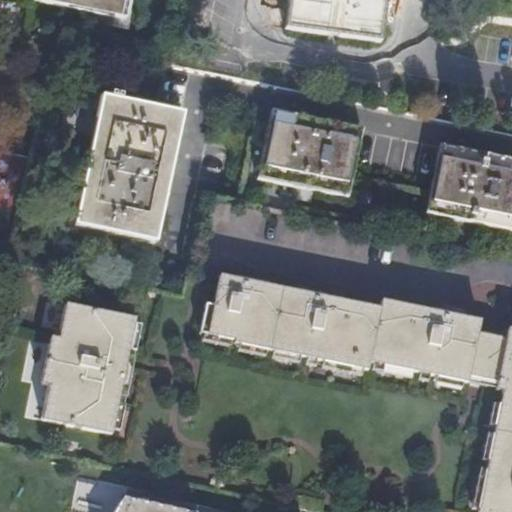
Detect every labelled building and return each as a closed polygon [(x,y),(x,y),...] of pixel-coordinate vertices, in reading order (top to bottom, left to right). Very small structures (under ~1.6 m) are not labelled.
[(15,0),(119,20),(123,0),(15,0)] [(286,0),(282,31),(377,46),(383,0),(286,0)] [(71,227),(71,228),(154,247),(154,245),(153,245),(178,117),(180,117),(180,115),(119,102),(119,99),(108,96),(107,100),(98,98),(98,99),(105,101),(100,124),(98,124),(81,203),(84,204),(78,229),(71,227)] [(253,183),(252,185),(345,203),(345,201),(341,200),(354,134),(359,135),(359,134),(268,113),(268,116),(272,117),(258,184),(253,183)] [(421,214),(421,216),(511,234),(511,233),(509,232),(511,220),(511,161),(436,146),(436,148),(439,149),(425,215),(421,214)] [(463,385),(464,378),(473,336),(475,324),(377,304),(375,311),(216,279),(210,309),(203,307),(196,336),(231,344),(231,346),(364,373),(365,366),(463,385)] [(128,295),(123,319),(132,321),(137,297),(128,295)] [(132,321),(123,319),(63,307),(55,341),(48,340),(39,386),(46,387),(39,422),(108,436),(132,321)] [(501,342),(493,384),(491,392),(498,394),(473,511),(511,511),(511,333),(503,332),(501,342)] [(473,336),(464,378),(493,384),(501,342),(473,336)] [(295,498),(292,509),(304,511),(318,511),(320,503),(295,498)] [(169,511),(121,501),(114,511),(169,511)]
